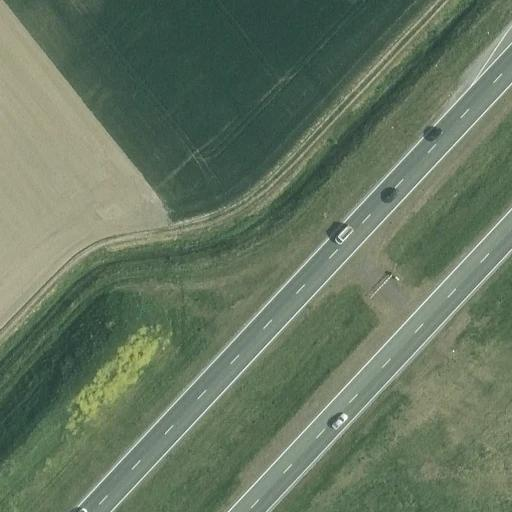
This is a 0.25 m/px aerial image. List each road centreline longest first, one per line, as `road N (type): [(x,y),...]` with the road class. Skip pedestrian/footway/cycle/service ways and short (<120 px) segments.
road 1 (trunk): [(511,61),(89,511)]
road 2 (trunk): [(240,511),(511,228)]
